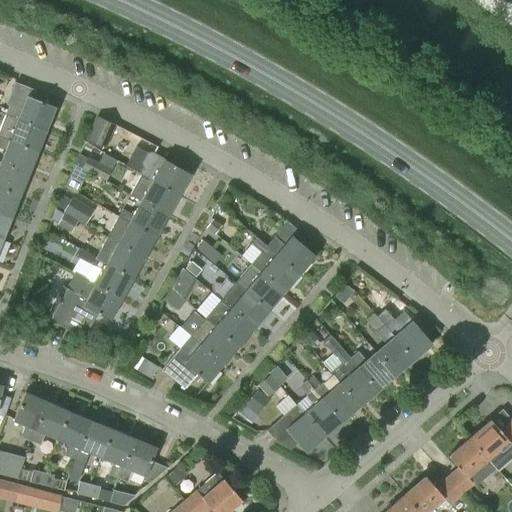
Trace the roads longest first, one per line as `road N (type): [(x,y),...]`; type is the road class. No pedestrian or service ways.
road 1 (residential): [(489,352),(293,202),(148,120),(0,52)]
road 2 (primary): [(511,241),(366,136),(120,0)]
road 3 (residential): [(319,494),(101,392),(0,355)]
road 4 (residential): [(319,494),(489,352)]
